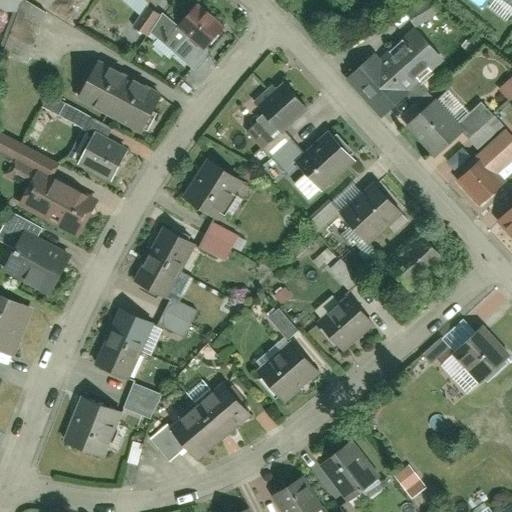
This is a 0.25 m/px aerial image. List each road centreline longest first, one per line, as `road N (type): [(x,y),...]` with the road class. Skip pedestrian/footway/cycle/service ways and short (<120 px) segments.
road 1 (residential): [(14,477),(79,496),(140,499),(237,471),(307,426),(502,262)]
road 2 (residential): [(14,477),(109,255),(166,154),(282,20)]
road 3 (residential): [(282,20),(502,262)]
